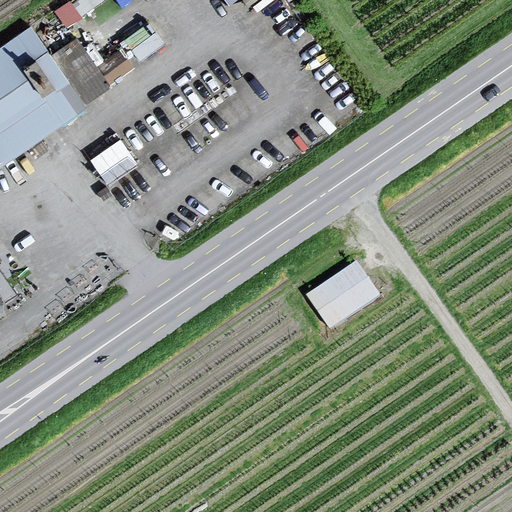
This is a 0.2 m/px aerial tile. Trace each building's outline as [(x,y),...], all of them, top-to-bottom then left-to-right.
[(67,23),(81,13),(72,0),(67,0),(57,8),(67,23)] [(149,19),(123,37),(139,59),(165,40),(149,19)] [(27,27),(0,46),(0,167),(136,71),(121,50),(96,67),(75,38),(49,57),(27,27)] [(108,181),(139,161),(121,134),(90,154),(108,181)] [(330,322),(376,292),(357,263),(311,294),(330,322)]
